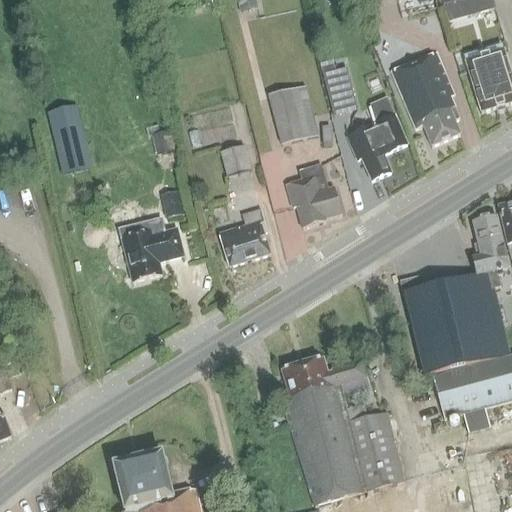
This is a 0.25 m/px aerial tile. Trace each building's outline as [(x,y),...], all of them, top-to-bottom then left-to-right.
[(213,5),(211,0),(193,0),(189,1),(192,12),(213,5)] [(237,0),(240,16),(259,13),(255,0),(237,0)] [(492,0),(470,0),(444,8),(449,25),(496,11),(492,0)] [(481,117),(511,107),(511,80),(504,54),(465,66),(481,117)] [(454,125),(460,123),(451,100),(455,98),(439,57),(436,58),(433,57),(396,73),(395,73),(392,75),(416,133),(423,130),(432,150),(459,138),(454,125)] [(349,69),(324,74),(333,117),(358,112),(349,69)] [(319,140),(306,90),(269,100),(282,149),(319,140)] [(91,171),(76,109),(48,116),(63,178),(91,171)] [(396,120),(348,140),(357,162),(361,161),(371,186),(393,177),(385,159),(408,150),(396,120)] [(152,138),(156,158),(174,154),(169,134),(160,136),(152,138)] [(251,173),(245,149),(220,155),(226,180),(251,173)] [(325,223),(342,218),(334,191),(328,193),(321,169),(300,175),(303,184),(289,188),(289,187),(286,188),(293,213),(297,212),(303,233),(326,226),(325,223)] [(161,199),(166,222),(185,218),(180,195),(161,199)] [(511,207),(499,210),(511,263),(511,262),(511,207)] [(229,271),(271,259),(264,238),(268,237),(261,213),(242,219),(245,230),(220,237),(220,239),(229,271)] [(423,381),(433,378),(508,359),(492,293),(500,291),(497,280),(505,279),(503,273),(509,272),(496,221),(472,226),(480,259),(471,261),(475,279),(423,292),(421,280),(400,285),(423,381)] [(133,286),(162,279),(159,267),(184,260),(177,233),(152,239),(151,236),(122,243),(133,286)] [(511,358),(508,359),(433,378),(444,424),(464,419),(469,437),(489,431),(484,411),(511,404),(511,358)] [(331,372),(331,375),(327,376),(323,362),(282,374),(288,396),(283,397),(315,511),(405,486),(386,417),(367,422),(363,408),(348,413),(345,402),(369,395),(360,364),(331,372)] [(0,366),(0,396),(11,392),(1,366),(0,366)] [(0,445),(11,441),(0,414),(0,445)] [(199,511),(195,492),(170,497),(162,458),(113,470),(123,511),(199,511)]
